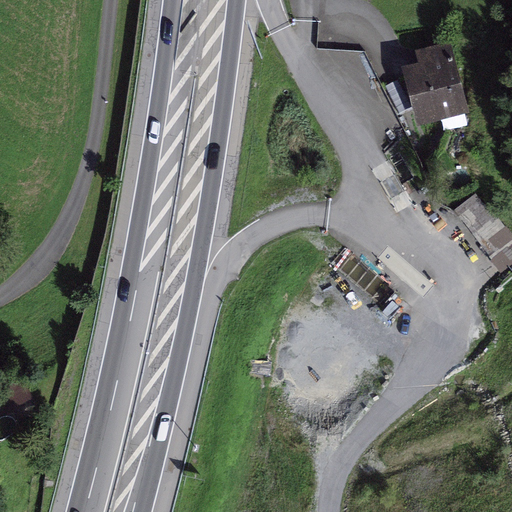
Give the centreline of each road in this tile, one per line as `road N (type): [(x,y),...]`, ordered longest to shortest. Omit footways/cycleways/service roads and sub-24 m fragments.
road 1 (trunk): [(138,511),(188,319),(236,0)]
road 2 (trunk): [(172,0),(133,298),(85,511)]
road 3 (track): [(0,297),(52,247),(91,168),(113,0)]
